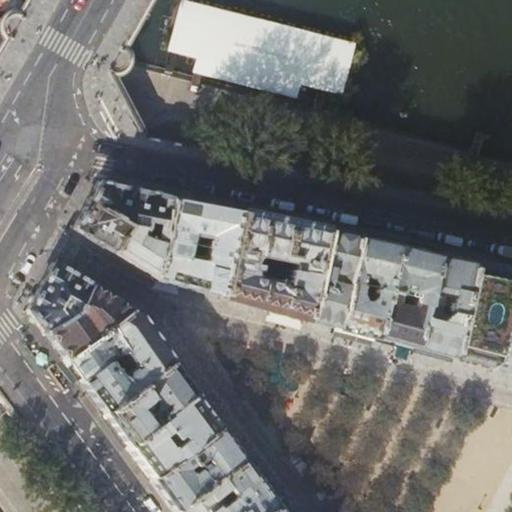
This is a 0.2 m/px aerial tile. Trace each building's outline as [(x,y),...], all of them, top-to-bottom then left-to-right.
[(140,271),(151,278),(170,195),(165,194),(147,191),(131,188),(97,181),(85,204),(72,228),(86,237),(109,252),(130,265),(140,271)] [(200,291),(217,296),(235,209),(213,204),(205,203),(170,195),(151,278),(168,283),(184,287),(192,289),(200,291)] [(260,307),(303,318),(322,227),(299,222),(260,214),(235,209),(217,296),(260,307)] [(328,228),(322,227),(303,318),(317,322),(333,327),(343,279),(353,233),(328,228)] [(358,234),(353,233),(343,279),(357,283),(372,286),(384,289),(399,293),(410,295),(421,298),(433,250),(427,249),(358,234)] [(412,347),(428,351),(450,357),(469,258),(451,255),(433,250),(421,298),(412,347)] [(490,263),(469,258),(450,357),(468,361),(489,367),(511,266),(490,263)] [(39,329),(42,333),(74,307),(88,285),(71,274),(52,263),(39,286),(26,310),(39,329)] [(511,266),(489,367),(511,372),(511,266)] [(374,337),(384,289),(372,286),(369,296),(364,301),(358,300),(354,293),(357,283),(343,279),(333,327),(352,332),(374,337)] [(49,342),(61,358),(104,325),(127,308),(107,296),(88,285),(74,307),(42,333),(49,342)] [(389,341),(412,347),(421,298),(410,295),(408,306),(397,303),(399,293),(384,289),(374,337),(389,341)] [(136,313),(127,308),(104,325),(121,349),(120,361),(112,369),(129,392),(139,384),(170,360),(150,333),(136,313)] [(61,358),(76,380),(104,359),(112,369),(120,361),(121,349),(104,325),(61,358)] [(96,408),(102,416),(129,392),(112,369),(104,359),(76,380),(79,384),(82,388),(96,408)] [(182,377),(170,360),(139,384),(146,394),(141,414),(149,426),(193,393),(182,377)] [(117,436),(124,446),(149,426),(141,414),(146,394),(139,384),(129,392),(102,416),(104,419),(117,436)] [(136,462),(148,479),(183,453),(218,427),(205,410),(202,406),(196,397),(193,393),(149,426),(124,446),(129,453),(133,458),(136,462)] [(230,442),(218,427),(183,453),(207,485),(218,477),(243,459),(230,442)] [(168,506),(172,510),(207,485),(183,453),(148,479),(168,506)] [(260,482),(243,459),(218,477),(240,509),(242,511),(269,511),(277,506),(260,482)] [(173,511),(236,511),(240,509),(218,477),(207,485),(172,510),(173,511)]
